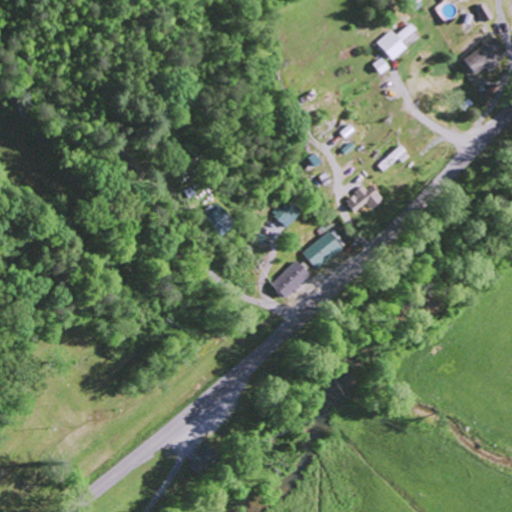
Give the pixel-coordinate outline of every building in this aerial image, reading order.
[(470,8),(476,22),(485,18),(479,4),(470,8)] [(395,43),(411,29),(405,22),(390,36),(385,31),(371,44),(386,61),(399,48),(395,43)] [(455,57),(464,74),(476,67),(479,72),(490,66),(486,59),(495,54),(487,40),(455,57)] [(341,200),(345,212),(361,205),(362,208),(375,203),(368,185),(349,192),(351,196),(341,200)] [(299,213),(287,200),(270,216),(282,228),(299,213)] [(299,251),(311,270),(339,252),(326,233),(299,251)] [(266,286),(279,299),(304,276),(290,262),(266,286)] [(186,462),(198,476),(221,457),(209,443),(186,462)]
